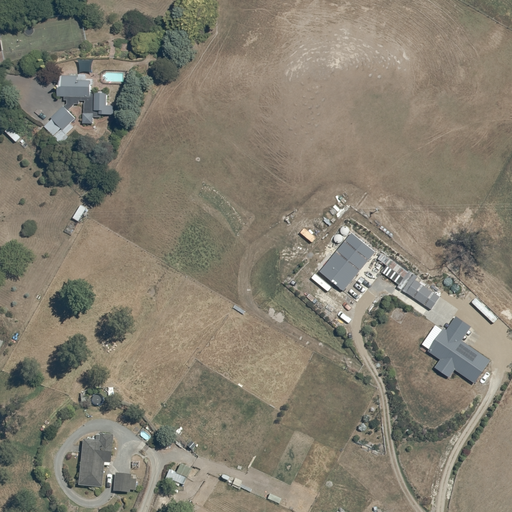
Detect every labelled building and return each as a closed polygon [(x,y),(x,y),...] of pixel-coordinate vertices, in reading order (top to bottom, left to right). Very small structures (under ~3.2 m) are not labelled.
[(90,80),(91,61),(80,61),(79,76),(58,75),(57,98),(65,98),(65,106),(83,107),(83,124),(93,124),(93,114),(114,115),(114,106),(106,106),(106,95),(89,94),(90,80)] [(53,137),(60,144),(68,135),(66,133),(72,128),(68,124),(74,119),(61,107),(49,120),(42,127),(53,137)] [(373,253),(350,234),(318,272),(342,292),(373,253)] [(383,253),(377,261),(402,278),(407,270),(383,253)] [(438,298),(413,282),(405,294),(430,310),(438,298)] [(470,328),(454,317),(444,331),(442,330),(437,336),(431,332),(420,347),(439,361),(433,368),(448,379),(454,370),(473,384),(489,361),(460,341),(470,328)] [(111,436),(98,435),(97,442),(82,441),(77,487),(100,489),(102,465),(108,466),(111,436)] [(190,469),(177,464),(174,473),(167,471),(164,479),(183,486),(190,469)] [(135,476),(114,475),(113,493),(134,494),(135,476)]
